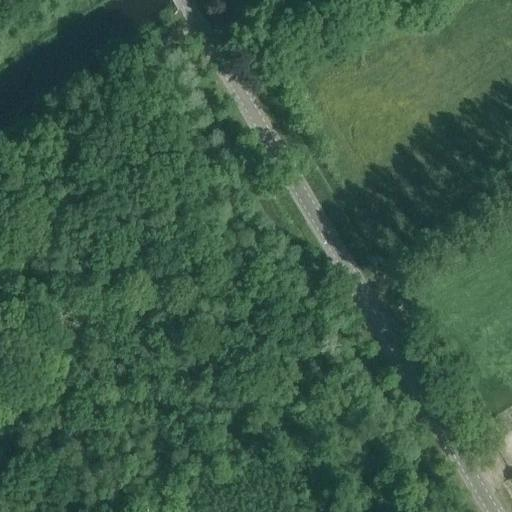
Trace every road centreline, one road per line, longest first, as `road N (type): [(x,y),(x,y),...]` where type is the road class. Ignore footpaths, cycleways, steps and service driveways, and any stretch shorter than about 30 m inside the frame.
road 1 (unclassified): [(493,511),(183,0)]
road 2 (track): [(0,133),(197,22)]
